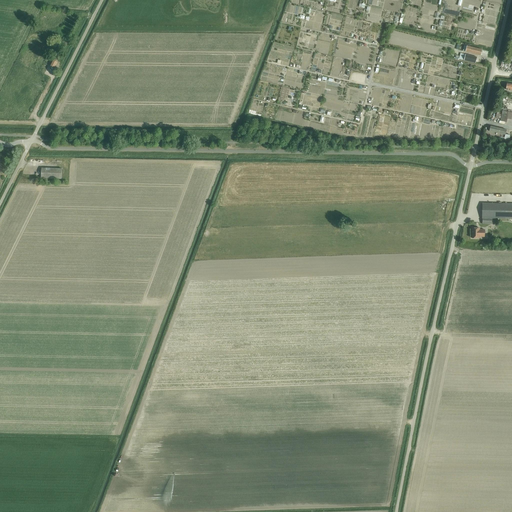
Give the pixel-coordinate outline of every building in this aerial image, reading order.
[(321,13),(323,7),(313,4),(312,10),(321,13)] [(467,46),(465,51),(481,55),(482,49),(470,46),(470,44),(467,44),(467,46)] [(460,56),(460,59),(464,60),(475,63),(477,58),(466,55),(461,54),(460,56)] [(511,119),(511,113),(511,112),(503,110),(500,121),(506,122),(507,118),(511,119)] [(505,135),(506,130),(490,126),(489,131),(505,135)] [(61,179),(61,168),(41,168),(41,178),(61,179)] [(482,218),(482,224),(493,224),(493,219),(511,219),(511,203),(482,203),(482,218)] [(480,239),(480,237),(484,237),(485,229),(480,229),(480,228),(472,228),(472,238),(480,239)]
